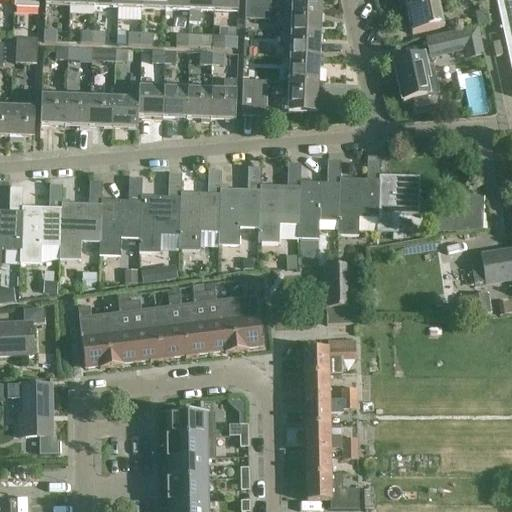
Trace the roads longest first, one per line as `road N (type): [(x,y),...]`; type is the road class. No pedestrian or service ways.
road 1 (residential): [(272,511),(269,392),(242,373),(82,394),(83,511)]
road 2 (residential): [(0,170),(377,135)]
road 3 (residential): [(377,135),(348,0)]
road 4 (residential): [(377,135),(503,123)]
